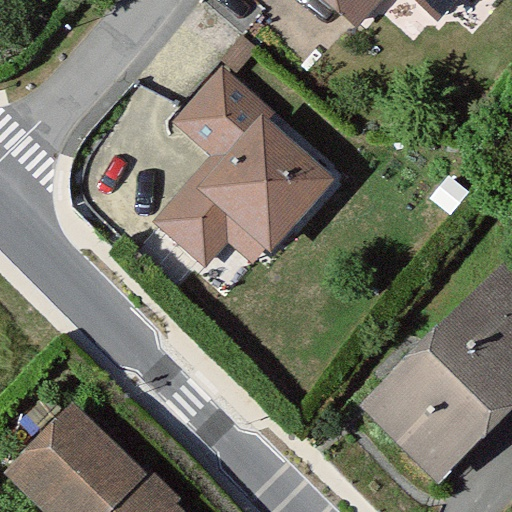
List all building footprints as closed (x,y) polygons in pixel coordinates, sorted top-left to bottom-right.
[(321,0),(355,29),(380,0),(412,0),(438,22),(457,0),(321,0)] [(226,169),(205,193),(202,191),(166,234),(206,270),(229,244),(244,229),(273,256),(327,193),(256,132),(264,123),(223,87),(184,133),(226,169)] [(244,229),(229,244),(260,271),(273,256),(244,229)] [(511,279),(507,275),(481,303),(511,333),(511,279)] [(511,333),(481,303),(374,408),(439,473),(511,398),(511,333)] [(20,475),(58,511),(176,511),(78,416),(20,475)]
